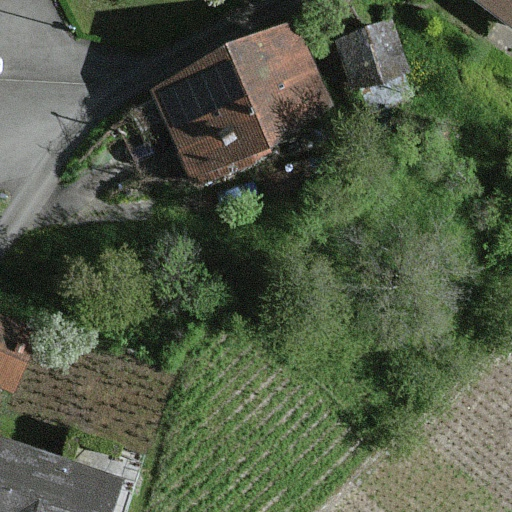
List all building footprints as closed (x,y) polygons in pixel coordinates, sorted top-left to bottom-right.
[(511,0),(492,0),(511,14),(511,0)] [(380,17),(330,23),(337,77),(386,71),(380,17)] [(286,35),(157,93),(194,175),(323,118),(286,35)] [(35,327),(0,314),(0,380),(13,385),(35,327)] [(110,511),(121,478),(0,439),(0,511),(110,511)]
